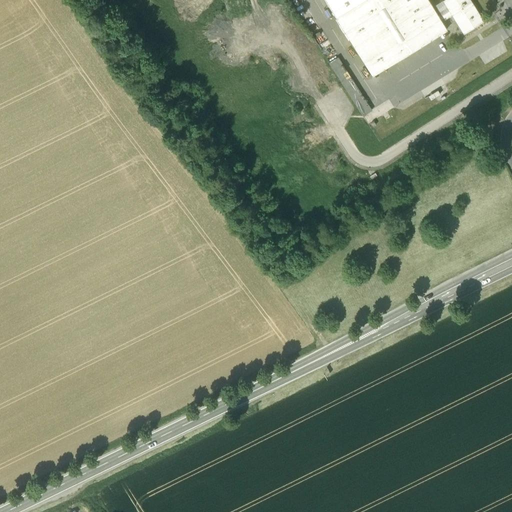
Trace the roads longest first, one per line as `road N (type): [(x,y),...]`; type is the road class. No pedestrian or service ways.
road 1 (secondary): [(511,262),(6,511)]
road 2 (track): [(70,0),(329,353)]
